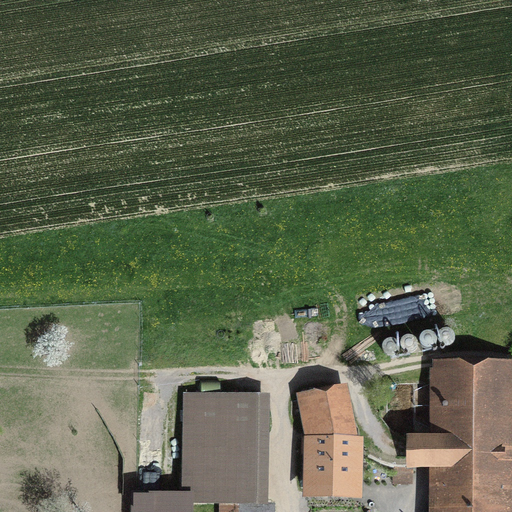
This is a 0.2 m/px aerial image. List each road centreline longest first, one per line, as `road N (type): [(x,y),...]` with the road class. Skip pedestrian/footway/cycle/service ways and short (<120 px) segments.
road 1 (track): [(60,373),(284,384),(410,367)]
road 2 (track): [(289,511),(284,384)]
